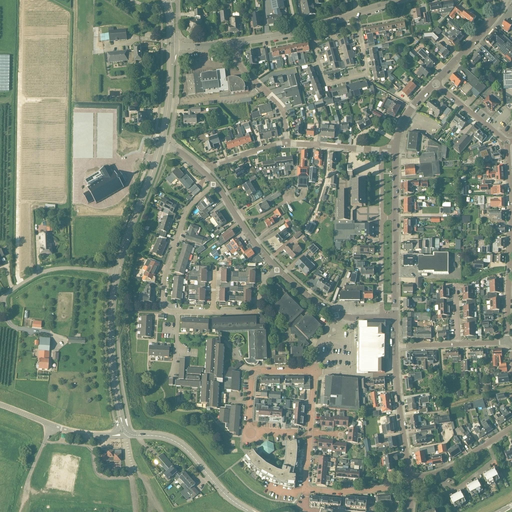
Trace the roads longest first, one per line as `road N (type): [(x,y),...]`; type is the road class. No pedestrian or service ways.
road 1 (residential): [(410,489),(305,488),(315,371)]
road 2 (residential): [(506,342),(507,143)]
road 3 (residential): [(381,150),(381,317)]
road 4 (residential): [(294,432),(248,430),(251,377),(258,370),(315,371)]
road 5 (residential): [(395,316),(395,151)]
road 6 (tertiary): [(125,430),(110,342),(117,273)]
road 7 (residential): [(356,13),(361,76),(324,82),(310,28)]
road 8 (residential): [(214,184),(184,215),(164,274),(162,304),(177,312)]
road 9 (tertiary): [(247,511),(179,444),(125,430)]
road 10 (residential): [(410,479),(395,347)]
road 11 (unclassified): [(125,430),(86,434),(0,405)]
road 12 (unclassified): [(0,297),(49,270),(117,273)]
